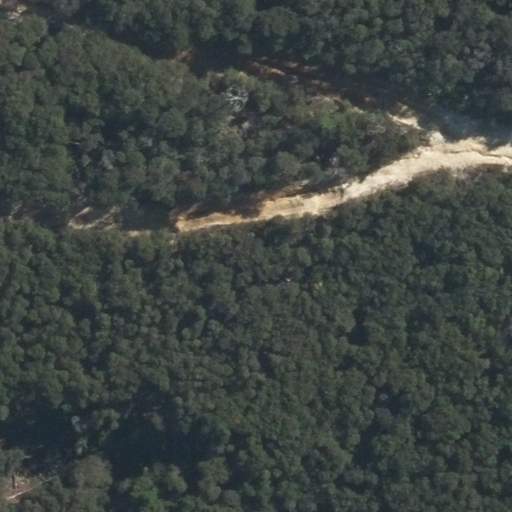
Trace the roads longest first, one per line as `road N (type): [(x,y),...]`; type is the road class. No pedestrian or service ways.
road 1 (track): [(0,206),(215,223),(511,137)]
road 2 (track): [(0,19),(511,129)]
